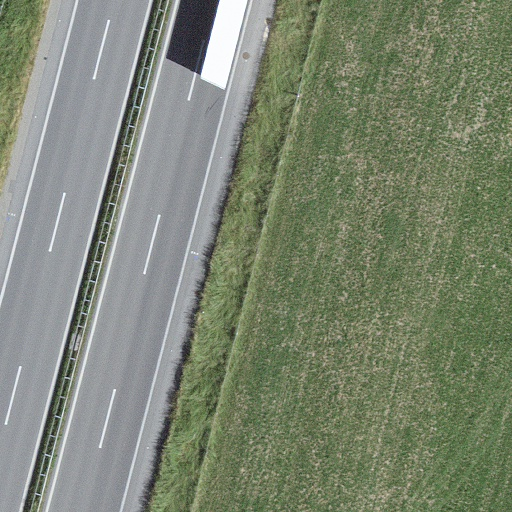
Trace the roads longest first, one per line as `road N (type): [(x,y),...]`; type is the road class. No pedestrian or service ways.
road 1 (motorway): [(82,511),(213,0)]
road 2 (motorway): [(114,0),(0,445)]
